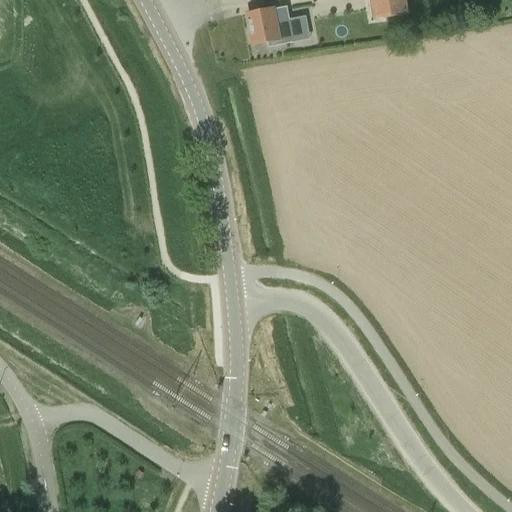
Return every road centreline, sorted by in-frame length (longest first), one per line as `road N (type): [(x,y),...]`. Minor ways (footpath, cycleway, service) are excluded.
road 1 (unclassified): [(464,511),(318,314),(286,300),(233,304)]
road 2 (tertiary): [(233,304),(220,191),(188,84),(147,0)]
road 3 (unclassified): [(220,491),(95,416),(32,421),(0,369)]
road 4 (tertiary): [(220,491),(235,415),(233,304)]
